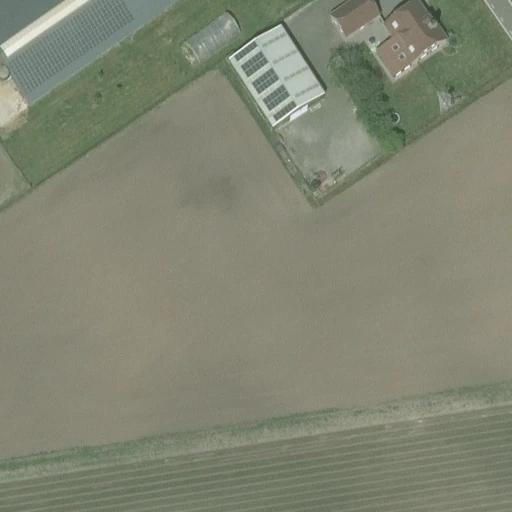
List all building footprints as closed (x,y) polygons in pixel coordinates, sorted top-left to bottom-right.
[(0,69),(27,108),(126,39),(181,0),(1,0),(0,1),(0,69)] [(343,45),(379,21),(363,0),(358,0),(327,21),(343,45)] [(428,20),(419,7),(387,29),(414,68),(448,43),(431,18),(428,20)] [(180,43),(195,65),(238,35),(224,14),(180,43)] [(279,34),(227,68),(271,136),(323,102),(279,34)]
